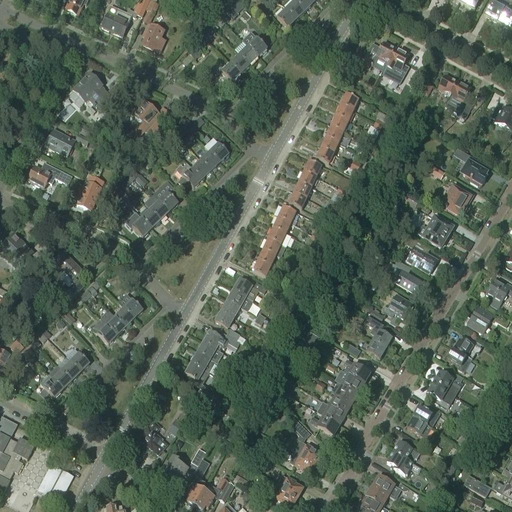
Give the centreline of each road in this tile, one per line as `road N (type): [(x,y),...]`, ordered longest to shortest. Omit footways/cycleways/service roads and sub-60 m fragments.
road 1 (residential): [(322,511),(511,192)]
road 2 (tertiary): [(270,159),(347,18),(372,3)]
road 3 (residential): [(169,303),(48,429)]
road 4 (tertiary): [(186,312),(270,159)]
road 5 (tertiary): [(105,458),(186,312)]
road 6 (residential): [(254,150),(137,268)]
road 7 (residential): [(337,0),(220,115)]
road 8 (residential): [(220,115),(74,44)]
road 9 (residential): [(0,187),(74,44)]
road 10 (tertiary): [(511,77),(372,3)]
road 11 (residential): [(137,268),(108,246),(0,201)]
